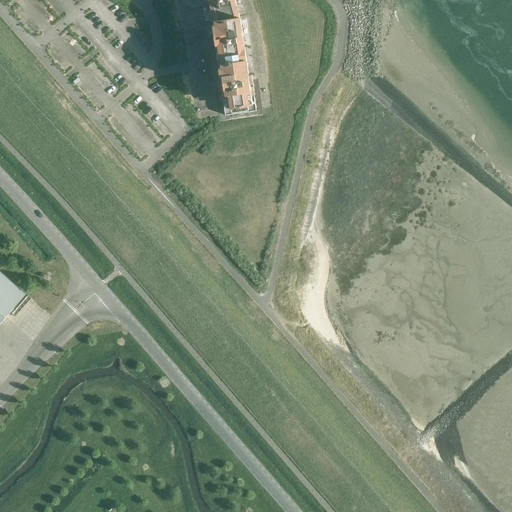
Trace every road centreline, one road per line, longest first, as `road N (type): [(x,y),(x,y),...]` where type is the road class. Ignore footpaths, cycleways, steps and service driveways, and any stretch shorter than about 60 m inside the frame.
road 1 (secondary): [(293,511),(99,287)]
road 2 (unclassified): [(141,169),(0,8)]
road 3 (unclassified): [(0,401),(99,287)]
road 4 (secondary): [(99,287),(0,177)]
